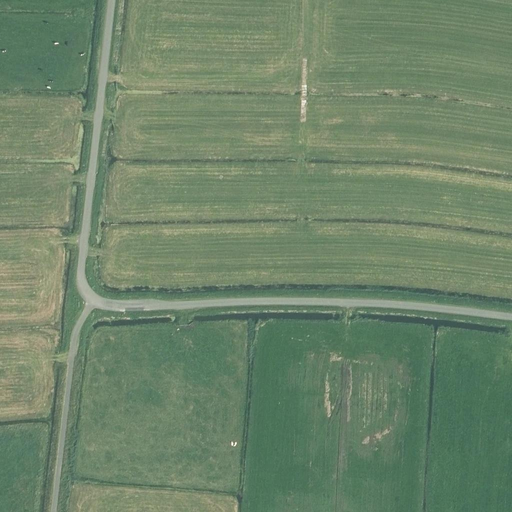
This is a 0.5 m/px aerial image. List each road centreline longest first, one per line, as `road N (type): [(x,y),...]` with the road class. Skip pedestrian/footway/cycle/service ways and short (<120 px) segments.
road 1 (unclassified): [(98,304),(439,307),(511,317)]
road 2 (unclassified): [(98,304),(82,275),(111,0)]
road 3 (unclassified): [(53,511),(75,345),(98,304)]
